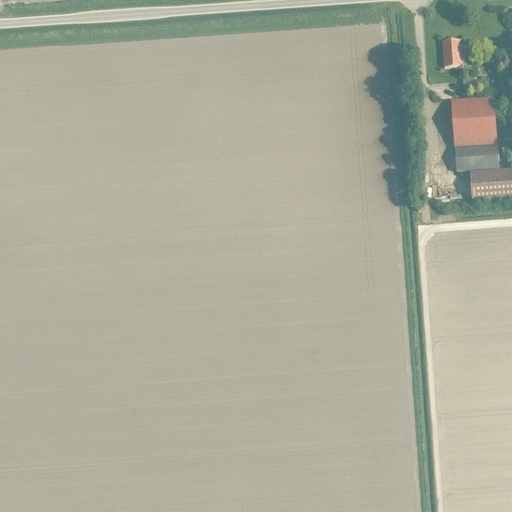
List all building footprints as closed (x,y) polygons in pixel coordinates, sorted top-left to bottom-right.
[(442,43),(443,64),(443,69),(461,68),(459,41),(442,43)] [(463,90),(475,89),(474,78),(462,79),(463,90)] [(451,102),(453,149),(495,147),(493,100),(451,102)] [(495,147),(453,149),(455,173),(496,171),(495,147)] [(511,171),(468,174),(469,205),(511,202),(511,171)]
